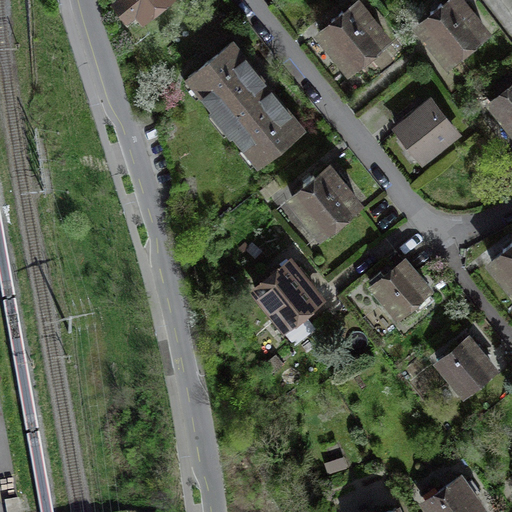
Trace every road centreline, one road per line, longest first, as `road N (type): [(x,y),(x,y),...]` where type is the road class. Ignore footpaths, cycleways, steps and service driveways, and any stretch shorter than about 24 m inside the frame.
road 1 (residential): [(214,511),(182,330),(84,0)]
road 2 (residential): [(259,0),(442,245),(511,210)]
